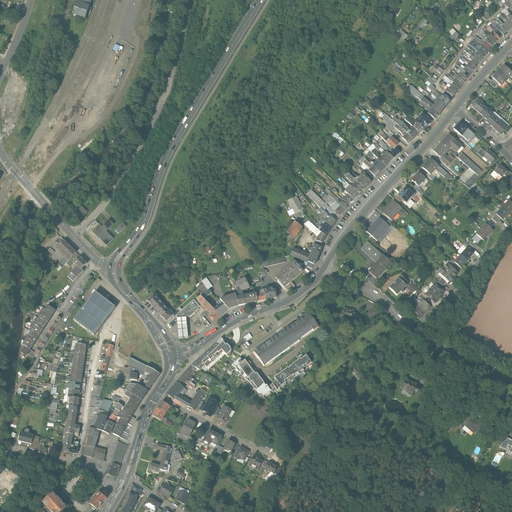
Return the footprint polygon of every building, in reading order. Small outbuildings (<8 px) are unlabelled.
[(77,0),(76,3),(72,14),(85,19),(89,7),(86,6),(88,0),(77,0)] [(498,31),(491,24),(488,27),(489,27),(489,28),(492,31),(494,32),(495,33),(500,39),(503,36),(498,31)] [(506,34),(501,28),(498,31),(503,36),(506,34)] [(455,32),(449,38),(452,41),(457,34),(455,32)] [(500,39),(495,33),(492,36),(497,42),(500,39)] [(497,42),(492,36),(489,39),(494,45),(497,42)] [(494,45),(489,39),(485,42),(491,47),(494,45)] [(480,49),(472,42),(469,46),(470,47),(484,57),(486,53),(480,49)] [(491,47),(485,42),(483,46),(489,50),(491,47)] [(484,57),(470,47),(469,46),(467,49),(475,55),(481,60),(484,57)] [(511,74),(505,67),(504,66),(500,70),(508,79),(511,74)] [(508,79),(500,70),(496,74),(504,82),(508,79)] [(504,82),(496,74),(492,78),(494,80),(498,84),(500,87),(504,82)] [(455,94),(449,90),(446,93),(452,98),(455,94)] [(443,96),(442,98),(435,93),(433,96),(439,101),(438,103),(445,108),(450,101),(443,96)] [(475,97),(470,104),(473,107),(478,101),(479,100),(475,97)] [(437,104),(435,102),(433,105),(435,106),(434,108),(423,99),(421,102),(431,111),(439,116),(444,109),(445,108),(438,103),(437,104)] [(473,107),(472,108),(479,114),(485,108),(478,101),(473,107)] [(439,116),(431,111),(421,102),(419,105),(429,113),(427,116),(430,118),(434,121),(435,121),(439,116)] [(493,114),(485,108),(479,114),(487,121),(491,116),(493,114)] [(358,114),(353,110),(348,115),(354,120),(358,114)] [(426,117),(422,113),(420,116),(421,117),(415,123),(417,125),(424,131),(431,125),(430,123),(429,122),(430,121),(428,119),(426,117)] [(499,122),(491,116),(487,121),(486,122),(493,129),(499,122)] [(413,124),(407,118),(405,121),(412,126),(413,128),(414,127),(413,126),(413,125),(413,124)] [(413,128),(411,130),(408,133),(406,132),(408,131),(408,130),(396,120),(393,123),(405,133),(406,134),(413,141),(419,135),(413,128)] [(413,141),(406,134),(405,133),(393,123),(393,122),(391,123),(390,125),(402,135),(402,136),(404,137),(402,139),(408,145),(413,141)] [(499,122),(493,129),(501,135),(506,129),(499,122)] [(468,131),(460,123),(454,130),(462,137),(468,142),(469,142),(473,137),(467,132),(468,131)] [(414,127),(413,128),(419,135),(424,131),(417,125),(414,127)] [(332,136),(337,140),(341,136),(336,132),(332,136)] [(455,142),(448,136),(441,144),(448,150),(450,148),(455,142)] [(468,142),(462,137),(460,139),(467,146),(470,143),(469,142),(468,142)] [(391,139),(390,140),(387,138),(386,139),(384,141),(393,150),(398,145),(391,139)] [(461,147),(455,142),(450,148),(456,153),(461,147)] [(390,151),(382,144),(380,146),(387,153),(390,151)] [(441,144),(434,153),(441,159),(441,160),(448,166),(452,162),(444,155),(448,150),(441,144)] [(390,162),(384,156),(381,159),(380,158),(381,158),(376,153),(378,151),(376,149),(371,153),(372,154),(374,155),(373,156),(376,159),(379,161),(386,167),(390,162)] [(387,153),(386,154),(385,153),(381,149),(379,152),(384,156),(390,162),(393,159),(387,153)] [(393,152),(391,150),(390,151),(387,153),(393,159),(400,154),(396,150),(393,152)] [(497,157),(489,151),(486,154),(481,150),(477,154),(482,159),(483,157),(490,164),(491,164),(496,158),(497,157)] [(482,172),(462,153),(457,158),(461,161),(463,164),(469,169),(478,177),(482,172)] [(496,158),(491,164),(490,164),(489,165),(492,167),(498,161),(496,158)] [(430,160),(427,163),(428,163),(425,167),(424,166),(422,169),(428,174),(430,176),(431,175),(435,170),(438,167),(430,160)] [(379,161),(373,167),(380,174),(386,167),(379,161)] [(373,167),(370,164),(367,166),(371,170),(369,172),(376,178),(380,174),(373,167)] [(499,165),(494,171),(494,172),(493,173),(498,178),(499,177),(500,177),(501,178),(504,175),(505,176),(506,176),(505,176),(508,173),(499,165)] [(447,174),(438,167),(435,170),(438,173),(444,178),(447,174)] [(376,178),(369,172),(367,174),(369,175),(374,180),(376,178)] [(363,175),(358,179),(359,180),(357,182),(364,189),(369,184),(369,185),(372,183),(366,178),(367,177),(362,173),(361,174),(363,175)] [(424,179),(418,174),(416,176),(414,174),(411,177),(413,179),(411,181),(415,184),(418,187),(422,183),(421,183),(424,179)] [(480,179),(475,174),(464,185),(469,190),(480,179)] [(352,178),(349,175),(346,178),(354,186),(352,188),(360,195),(365,190),(364,189),(357,182),(352,178)] [(476,189),(481,195),(485,191),(479,185),(476,189)] [(352,188),(351,187),(345,192),(348,195),(354,200),(360,195),(352,188)] [(409,191),(406,188),(401,193),(398,197),(402,200),(405,202),(413,194),(409,190),(409,191)] [(326,204),(311,190),(309,192),(306,195),(322,209),(326,204)] [(348,195),(343,201),(349,206),(354,200),(348,195)] [(297,196),(288,201),(295,214),(304,209),(297,196)] [(342,202),(336,197),(335,197),(333,199),(335,201),(339,205),(340,205),(345,210),(348,207),(343,201),(342,202)] [(496,214),(496,215),(500,218),(502,220),(511,209),(511,203),(509,200),(508,201),(496,214)] [(339,205),(335,201),(331,205),(334,207),(333,209),(340,216),(345,210),(340,205),(339,205)] [(402,209),(393,202),(383,214),(389,219),(391,221),(397,214),(402,209)] [(339,217),(326,204),(322,209),(329,216),(336,222),(339,217)] [(88,214),(82,207),(75,213),(81,219),(88,214)] [(329,216),(322,209),(319,212),(321,214),(319,216),(323,221),(324,222),(332,228),(336,222),(329,216)] [(387,226),(379,219),(373,226),(367,232),(375,239),(381,233),(380,233),(387,226)] [(108,220),(101,227),(106,232),(113,225),(108,220)] [(122,222),(114,230),(118,234),(126,226),(122,222)] [(303,228),(294,222),(287,234),(293,238),(291,241),(292,241),(291,242),(293,243),(303,228)] [(318,230),(312,225),(309,222),(305,224),(316,234),(319,230),(318,230)] [(332,228),(324,222),(320,228),(318,230),(319,230),(320,232),(326,236),(332,228)] [(492,231),(486,225),(484,228),(483,227),(481,230),(488,236),(492,231)] [(101,227),(100,226),(93,233),(93,234),(94,232),(100,238),(99,239),(103,243),(109,236),(106,232),(101,227)] [(488,236),(481,230),(479,232),(479,233),(477,236),(483,241),(488,236)] [(326,236),(320,232),(318,237),(317,241),(322,243),(326,236)] [(109,236),(103,243),(106,246),(113,239),(109,236)] [(71,249),(64,241),(60,246),(58,248),(65,255),(71,249)] [(367,242),(362,249),(377,263),(368,272),(373,276),(368,281),(374,286),(379,281),(376,279),(391,262),(383,256),(367,242)] [(312,252),(311,256),(295,250),(294,249),(293,249),(290,255),(308,262),(314,265),(322,248),(315,245),(314,249),(311,248),(310,251),(312,252)] [(467,249),(461,255),(467,261),(473,254),(470,252),(466,248),(467,249)] [(38,249),(34,253),(37,257),(39,258),(43,254),(38,249)] [(65,255),(67,257),(60,263),(63,266),(76,253),(71,249),(65,255)] [(454,262),(456,264),(460,268),(467,261),(461,255),(454,262)] [(284,257),(263,263),(264,268),(285,262),(284,257)] [(76,268),(79,271),(85,265),(78,258),(72,264),(76,268)] [(294,261),(275,278),(278,281),(277,282),(283,289),(284,288),(291,282),(290,281),(302,270),(294,261)] [(451,268),(448,265),(447,265),(444,269),(454,278),(457,275),(456,274),(457,273),(451,268)] [(76,268),(70,274),(72,277),(55,290),(57,293),(75,279),(81,272),(79,271),(76,268)] [(454,278),(444,269),(439,274),(445,279),(444,280),(446,282),(447,280),(449,282),(450,281),(451,281),(454,278)] [(400,277),(398,279),(389,288),(397,296),(400,292),(402,293),(403,291),(402,290),(408,284),(404,281),(405,280),(401,277),(400,277)] [(206,278),(201,282),(208,290),(212,287),(206,278)] [(245,278),(237,283),(238,285),(241,292),(250,288),(245,278)] [(442,278),(438,283),(440,285),(442,287),(446,282),(444,280),(442,278)] [(291,282),(284,288),(287,291),(294,286),(291,282)] [(438,287),(435,284),(434,284),(430,289),(439,297),(441,294),(440,294),(443,291),(438,287)] [(240,297),(237,298),(237,299),(239,306),(246,305),(244,297),(241,292),(238,285),(235,287),(240,297)] [(430,289),(427,287),(422,292),(428,297),(433,302),(435,299),(436,300),(439,297),(430,289)] [(274,288),(264,291),(264,292),(264,294),(265,294),(266,300),(276,298),(274,288)] [(210,290),(202,297),(204,300),(212,293),(210,290)] [(95,292),(74,320),(94,336),(116,308),(95,292)] [(259,295),(256,296),(258,302),(266,300),(265,294),(264,294),(264,292),(259,294),(259,295)] [(155,294),(150,298),(151,299),(148,301),(151,305),(158,299),(156,297),(157,296),(155,294)] [(253,294),(244,297),(246,305),(258,302),(256,296),(256,294),(254,295),(253,294)] [(235,295),(220,300),(223,303),(229,310),(239,306),(237,299),(237,298),(235,295)] [(426,299),(421,295),(419,297),(422,300),(425,303),(428,301),(426,299)] [(214,310),(206,302),(204,300),(202,297),(200,298),(198,299),(205,307),(204,308),(206,311),(207,310),(213,316),(210,318),(215,324),(221,318),(220,317),(216,313),(214,310)] [(158,299),(151,305),(156,311),(163,305),(158,299)] [(194,300),(176,316),(177,318),(190,317),(199,310),(198,309),(200,307),(194,300)] [(425,303),(422,300),(417,305),(425,312),(430,307),(425,303)] [(223,303),(214,310),(216,313),(220,317),(229,310),(223,303)] [(163,305),(156,311),(162,317),(168,311),(163,305)] [(425,312),(417,305),(413,310),(412,310),(416,314),(420,318),(425,312)] [(416,314),(412,310),(413,310),(410,307),(407,310),(414,316),(416,314)] [(374,308),(367,314),(370,319),(378,313),(374,308)] [(345,309),(336,315),(339,319),(340,317),(343,321),(346,318),(349,319),(353,324),(359,319),(353,310),(350,312),(347,311),(345,309)] [(44,313),(41,311),(39,314),(39,315),(48,320),(50,317),(44,313)] [(168,311),(162,317),(166,321),(173,314),(172,312),(171,313),(168,311)] [(289,327),(259,350),(259,349),(254,353),(263,367),(279,355),(289,348),(294,345),(299,341),(299,340),(313,330),(313,331),(318,327),(308,314),(303,317),(304,318),(290,328),(289,327)] [(48,320),(39,315),(37,318),(46,324),(48,320)] [(177,318),(176,318),(179,340),(188,339),(186,317),(177,318)] [(46,324),(37,318),(35,321),(44,327),(46,324)] [(44,327),(35,321),(33,324),(42,330),(44,327)] [(42,330),(33,324),(31,327),(31,328),(40,334),(42,330)] [(40,334),(31,328),(29,331),(38,337),(40,334)] [(38,337),(29,331),(27,334),(36,340),(38,337)] [(36,340),(27,334),(25,337),(34,343),(36,340)] [(34,343),(25,337),(23,341),(25,342),(32,347),(34,343)] [(221,338),(191,366),(199,370),(202,368),(203,370),(206,367),(206,368),(212,362),(211,362),(214,359),(215,360),(218,357),(217,356),(219,354),(220,355),(223,352),(228,358),(230,355),(231,353),(230,350),(229,347),(227,344),(224,342),(221,338)] [(86,345),(76,343),(75,349),(72,349),(72,351),(74,352),(85,353),(86,345)] [(103,367),(101,366),(101,368),(103,368),(102,369),(101,369),(100,370),(102,370),(102,371),(100,371),(100,372),(102,372),(101,373),(100,373),(99,374),(101,375),(101,376),(99,375),(99,376),(100,377),(100,378),(98,377),(98,378),(100,379),(100,380),(98,379),(98,380),(99,381),(99,382),(97,381),(97,383),(99,383),(99,384),(97,384),(96,385),(98,385),(98,386),(96,386),(96,387),(98,387),(97,388),(96,388),(95,389),(97,389),(97,390),(95,390),(95,391),(97,391),(95,398),(97,398),(99,399),(113,346),(109,344),(104,365),(102,364),(102,366),(103,366),(103,367)] [(85,353),(74,352),(73,359),(84,360),(85,353)] [(247,364),(245,361),(243,362),(240,358),(238,359),(237,358),(234,361),(235,362),(232,365),(234,367),(236,368),(235,369),(240,374),(241,374),(243,375),(242,376),(246,380),(253,387),(254,387),(255,388),(255,389),(256,390),(256,391),(260,395),(261,394),(263,396),(271,391),(273,394),(280,389),(279,388),(281,387),(281,388),(286,384),(285,382),(287,381),(287,382),(290,380),(290,379),(291,378),(292,379),(294,377),(295,378),(301,374),(300,373),(304,370),(303,369),(311,362),(306,355),(301,358),(301,359),(300,359),(290,366),(290,367),(289,369),(288,368),(274,378),(276,380),(268,388),(266,385),(265,386),(264,384),(256,373),(255,375),(249,366),(250,365),(250,364),(250,363),(249,362),(248,362),(247,364)] [(52,377),(51,383),(54,383),(58,363),(59,358),(54,357),(50,377),(52,377)] [(84,360),(73,359),(72,367),(83,368),(84,360)] [(153,371),(129,359),(130,380),(137,381),(136,373),(143,376),(142,378),(145,380),(144,384),(142,384),(138,385),(137,385),(142,388),(147,391),(159,375),(153,371)] [(191,366),(177,382),(182,386),(190,377),(192,379),(194,377),(191,375),(196,369),(191,366)] [(83,368),(72,367),(71,374),(82,375),(83,368)] [(408,369),(402,367),(399,375),(405,377),(408,369)] [(354,369),(351,371),(358,380),(361,378),(354,369)] [(82,375),(71,374),(70,382),(81,383),(82,375)] [(421,387),(406,380),(402,388),(417,395),(421,387)] [(81,383),(70,382),(70,385),(66,384),(66,389),(80,391),(81,383)] [(191,403),(177,395),(179,393),(182,396),(186,390),(184,388),(182,386),(177,382),(167,394),(174,400),(175,399),(192,409),(191,409),(192,409),(195,410),(200,403),(194,399),(191,403)] [(141,389),(134,387),(134,385),(131,385),(129,385),(125,391),(133,396),(141,401),(147,392),(141,389)] [(80,391),(66,389),(65,396),(79,398),(80,391)] [(207,393),(201,389),(198,393),(204,397),(207,393)] [(288,390),(283,394),(287,399),(292,395),(288,390)] [(204,397),(198,393),(194,399),(200,403),(203,398),(204,397)] [(65,396),(64,402),(67,402),(70,405),(78,406),(79,398),(65,396)] [(125,409),(133,413),(141,401),(133,396),(126,407),(125,409)] [(205,406),(203,411),(207,413),(206,414),(207,416),(209,417),(211,416),(212,414),(216,406),(213,405),(214,404),(213,401),(209,399),(205,406)] [(99,409),(96,416),(95,415),(92,421),(89,428),(93,429),(94,429),(98,418),(105,401),(103,400),(103,401),(99,409)] [(105,401),(98,418),(99,418),(101,419),(109,401),(108,401),(105,401)] [(169,407),(162,402),(158,408),(166,413),(168,409),(172,412),(173,411),(174,408),(170,406),(169,407)] [(124,407),(118,404),(117,404),(116,404),(116,405),(117,405),(114,411),(112,415),(119,418),(125,409),(126,407),(125,406),(124,407)] [(218,417),(217,419),(222,421),(223,420),(226,421),(225,423),(230,413),(228,412),(229,410),(224,407),(222,411),(218,417)] [(166,413),(158,408),(153,416),(165,424),(167,421),(167,420),(163,418),(166,413)] [(125,409),(119,418),(121,419),(127,423),(133,413),(125,409)] [(472,416),(468,412),(458,425),(462,428),(467,432),(468,432),(469,431),(471,429),(475,432),(482,424),(472,416)] [(119,418),(112,415),(111,416),(110,418),(119,423),(121,419),(119,418)] [(18,418),(13,417),(10,427),(16,429),(18,418)] [(107,424),(100,421),(101,419),(99,418),(95,428),(100,429),(99,431),(103,432),(109,435),(112,428),(107,425),(107,424)] [(127,423),(121,419),(119,423),(118,425),(124,429),(127,423)] [(183,428),(181,433),(185,435),(186,435),(189,436),(192,432),(196,424),(188,420),(183,428)] [(488,420),(482,427),(487,431),(493,424),(488,420)] [(75,425),(67,424),(66,433),(73,435),(73,432),(74,426),(75,426),(75,425)] [(124,429),(118,425),(115,430),(122,434),(124,429)] [(211,428),(206,425),(197,441),(199,442),(204,432),(208,434),(209,431),(211,428)] [(510,430),(505,427),(502,433),(507,436),(510,430)] [(30,431),(25,429),(24,433),(20,432),(18,441),(19,442),(31,445),(33,436),(29,434),(30,431)] [(93,429),(92,436),(88,435),(86,446),(95,448),(97,437),(97,433),(98,430),(94,429),(93,429)] [(221,437),(209,431),(208,434),(203,444),(208,447),(210,442),(217,446),(220,439),(221,437)] [(204,432),(199,442),(200,442),(196,449),(199,450),(203,444),(208,434),(204,432)] [(73,435),(66,433),(64,444),(71,445),(73,435)] [(40,437),(33,436),(31,445),(30,449),(39,453),(40,443),(38,442),(40,437)] [(511,441),(505,437),(500,446),(508,451),(509,449),(511,450),(511,441)] [(118,441),(111,463),(113,463),(114,463),(118,465),(121,464),(128,446),(118,441)] [(235,445),(228,441),(224,449),(231,452),(235,445)] [(79,442),(74,442),(74,446),(71,445),(71,446),(71,448),(71,447),(70,453),(77,454),(78,444),(79,442)] [(45,444),(40,443),(39,453),(46,454),(47,448),(44,448),(45,444)] [(71,445),(64,444),(63,452),(70,453),(71,447),(71,445)] [(208,447),(203,444),(199,450),(211,457),(215,450),(208,447)] [(170,449),(158,445),(157,449),(163,451),(160,467),(151,464),(148,473),(151,474),(153,470),(159,472),(160,470),(166,472),(170,453),(168,453),(170,449)] [(95,448),(86,446),(85,450),(84,456),(92,458),(95,448)] [(249,452),(240,447),(240,448),(237,453),(235,458),(234,458),(235,459),(239,460),(240,458),(243,459),(243,460),(245,461),(249,452)] [(105,451),(95,448),(92,458),(103,461),(105,451)] [(178,450),(174,452),(176,455),(179,461),(180,461),(181,462),(182,461),(182,460),(183,459),(178,450)] [(254,455),(249,466),(258,471),(262,461),(258,459),(259,457),(254,455)] [(278,467),(269,462),(266,468),(264,471),(261,477),(263,479),(264,479),(265,479),(265,478),(271,472),(274,474),(274,473),(277,467),(278,467)] [(120,466),(113,464),(108,475),(110,476),(115,478),(120,466)] [(132,484),(127,503),(121,511),(129,511),(136,501),(138,495),(141,496),(142,490),(132,484)] [(173,490),(164,484),(163,487),(162,486),(160,489),(161,490),(159,492),(168,498),(173,490)] [(187,495),(179,492),(176,501),(184,504),(187,495)] [(66,507),(53,493),(43,503),(51,511),(60,511),(63,509),(66,507)] [(106,499),(98,493),(90,503),(97,509),(106,499)] [(155,500),(149,497),(143,506),(149,509),(155,500)] [(161,504),(155,500),(149,509),(153,511),(155,511),(158,508),(161,504)]
